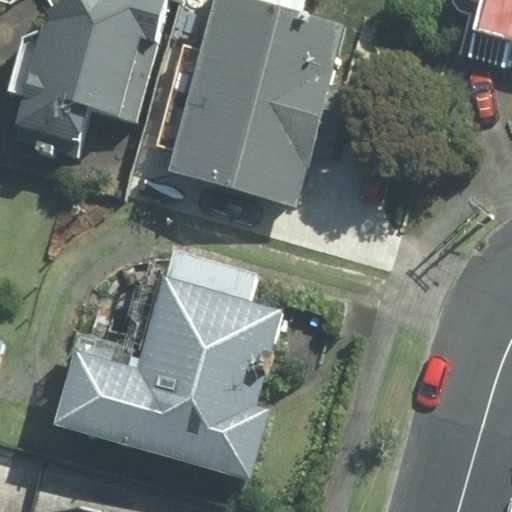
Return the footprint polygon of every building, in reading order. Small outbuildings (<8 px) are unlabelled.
[(34,0),(18,0),(0,128),(0,157),(76,168),(81,130),(144,139),(163,4),(191,8),(192,0),(58,0),(57,5),(34,0)] [(511,0),(453,0),(454,1),(466,5),(460,27),(511,41),(511,0)] [(309,161),(331,166),(346,97),(325,92),(338,32),(211,4),(170,190),(297,218),(309,161)] [(246,497),(268,414),(249,409),(257,377),(265,379),(282,317),(255,310),(261,286),(163,260),(137,363),(71,346),(45,444),(246,497)] [(0,345),(0,380),(9,348),(0,345)]
